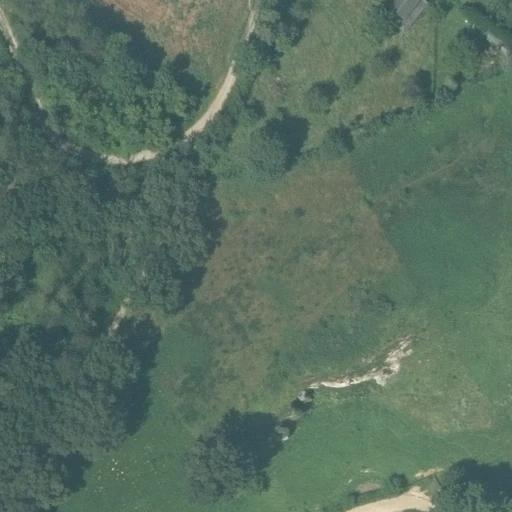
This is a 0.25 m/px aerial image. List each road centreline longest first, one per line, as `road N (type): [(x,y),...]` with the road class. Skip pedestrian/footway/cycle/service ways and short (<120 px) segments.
road 1 (track): [(212,119),(130,292),(0,483)]
road 2 (track): [(212,119),(152,154),(126,159),(68,148),(48,132),(0,24)]
road 3 (track): [(264,0),(212,119)]
